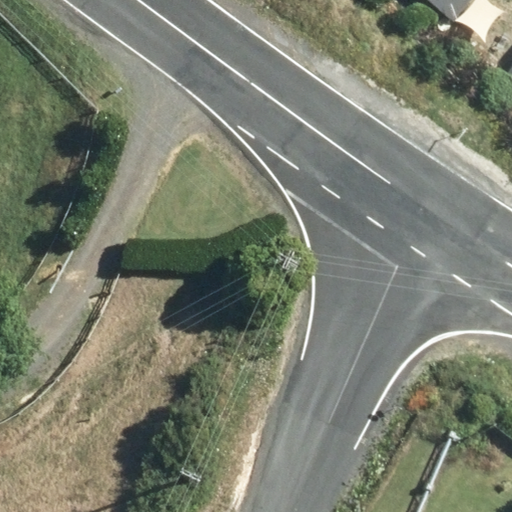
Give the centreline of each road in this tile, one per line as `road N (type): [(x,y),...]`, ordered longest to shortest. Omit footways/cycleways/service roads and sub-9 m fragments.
road 1 (unclassified): [(422,208),(136,0)]
road 2 (residential): [(290,511),(422,208)]
